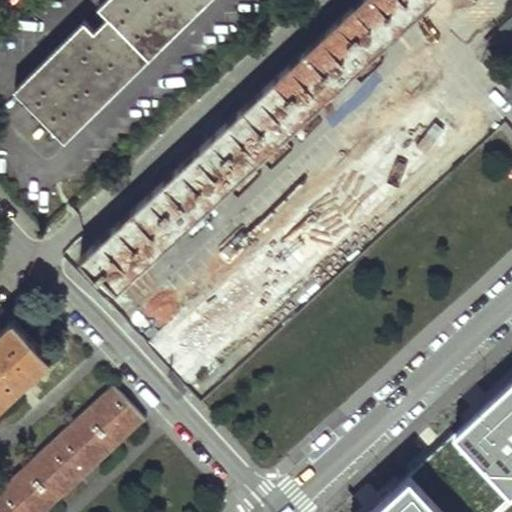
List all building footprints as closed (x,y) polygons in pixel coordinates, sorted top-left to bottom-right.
[(81,20),(11,89),(63,141),(206,0),(102,0),(95,7),(105,16),(91,30),(81,20)] [(385,0),(361,0),(78,259),(97,280),(102,275),(116,291),(396,34),(408,23),(385,0)] [(385,0),(408,23),(418,13),(427,5),(421,0),(385,0)] [(511,50),(511,16),(500,28),(481,45),(498,63),(511,50)] [(197,308),(151,350),(183,384),(232,339),(253,319),(276,299),(301,276),(330,249),(362,220),(397,188),(433,155),(449,139),(455,134),(441,121),(444,118),(435,108),(432,111),(422,100),(197,308)] [(478,215),(502,192),(475,163),(451,185),(478,215)] [(414,216),(453,253),(475,230),(436,193),(414,216)] [(102,275),(97,280),(91,285),(106,301),(116,291),(102,275)] [(0,406),(49,362),(11,321),(0,330),(0,406)] [(490,511),(511,492),(511,377),(366,511),(490,511)] [(0,511),(42,511),(65,491),(89,469),(116,444),(136,425),(142,420),(110,386),(0,489),(0,511)]
